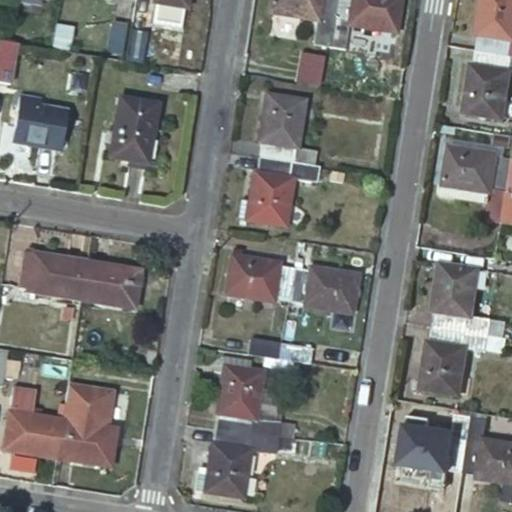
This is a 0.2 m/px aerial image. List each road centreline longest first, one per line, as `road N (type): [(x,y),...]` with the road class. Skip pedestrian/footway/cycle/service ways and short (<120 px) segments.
road 1 (residential): [(356,511),(436,0)]
road 2 (residential): [(195,231),(152,511)]
road 3 (residential): [(231,0),(195,231)]
road 4 (unclassified): [(195,231),(0,199)]
road 5 (residential): [(127,511),(0,492)]
